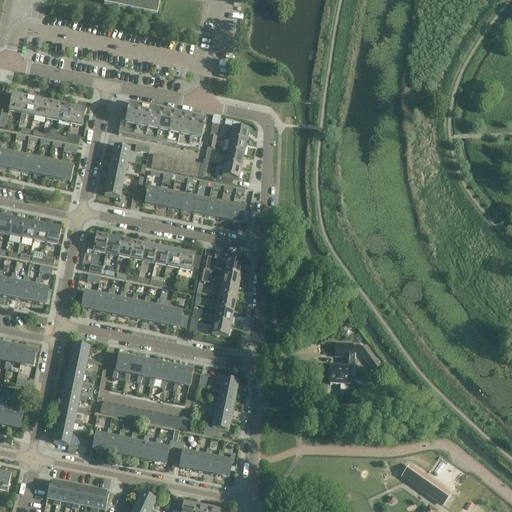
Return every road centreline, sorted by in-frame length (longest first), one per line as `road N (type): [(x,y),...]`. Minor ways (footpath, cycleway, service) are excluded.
road 1 (residential): [(261,251),(268,124),(105,85)]
road 2 (residential): [(60,326),(257,363)]
road 3 (residential): [(261,251),(81,214)]
road 4 (residential): [(250,503),(257,363)]
road 5 (residential): [(81,214),(105,85)]
road 6 (residential): [(250,503),(132,479)]
